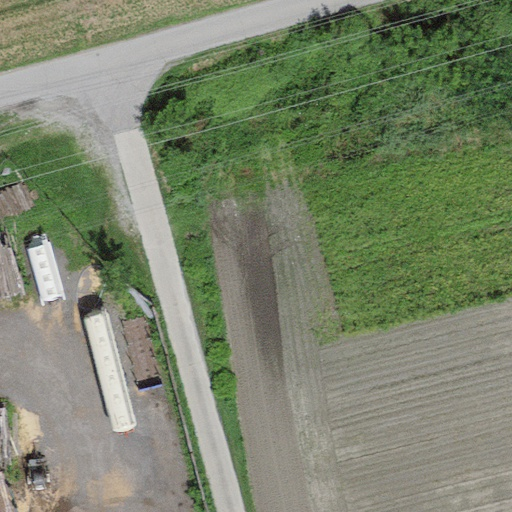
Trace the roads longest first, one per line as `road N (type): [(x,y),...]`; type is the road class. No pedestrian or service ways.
road 1 (unclassified): [(110,58),(229,511)]
road 2 (track): [(307,0),(0,89)]
